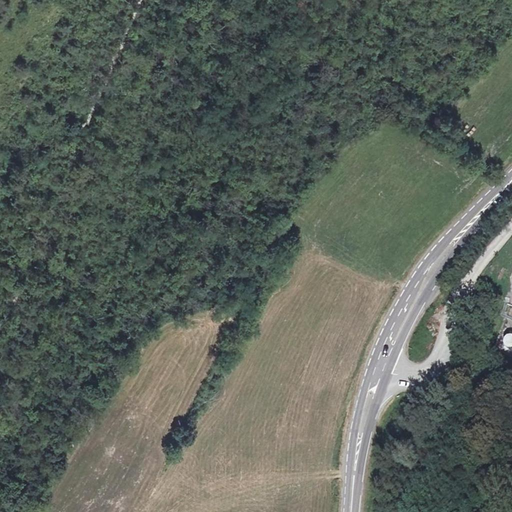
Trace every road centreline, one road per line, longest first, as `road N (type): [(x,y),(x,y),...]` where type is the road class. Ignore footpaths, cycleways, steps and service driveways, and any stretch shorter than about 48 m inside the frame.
road 1 (secondary): [(511,180),(401,317),(366,408),(351,511)]
road 2 (track): [(134,0),(0,344)]
road 3 (track): [(473,511),(468,279)]
